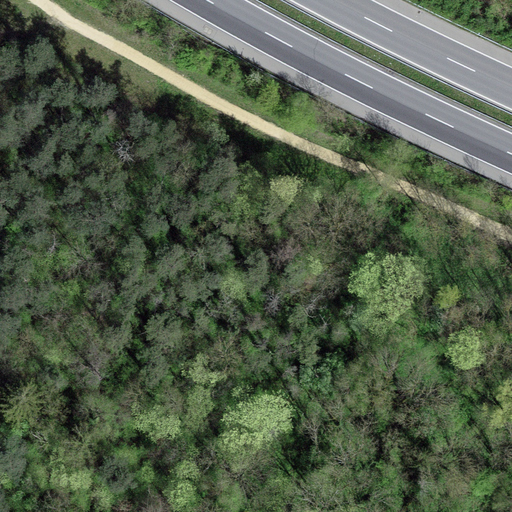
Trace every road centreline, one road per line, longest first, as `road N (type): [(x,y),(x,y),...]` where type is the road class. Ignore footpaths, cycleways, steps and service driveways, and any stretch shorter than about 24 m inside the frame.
road 1 (track): [(79,24),(280,135),(511,231)]
road 2 (motorway): [(204,0),(511,157)]
road 3 (motorway): [(511,92),(327,0)]
